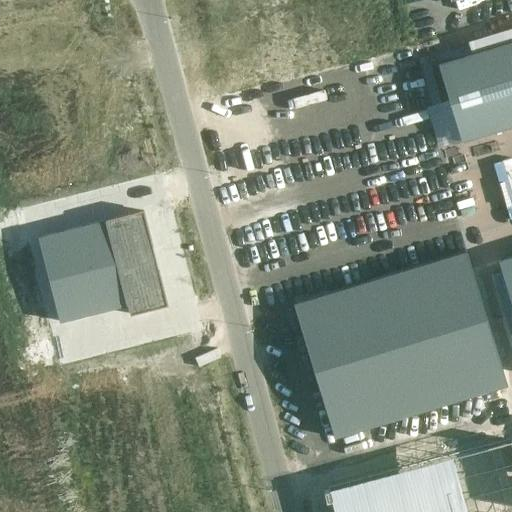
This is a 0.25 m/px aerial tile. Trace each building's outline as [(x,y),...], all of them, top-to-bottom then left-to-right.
[(510,127),(511,126),(511,42),(438,65),(462,142),(510,127)] [(102,49),(0,74),(0,170),(125,139),(102,49)] [(142,211),(38,237),(60,320),(127,304),(129,313),(166,303),(142,211)] [(466,251),(294,303),(335,437),(507,385),(466,251)] [(511,256),(498,261),(511,306),(511,256)] [(511,511),(511,445),(510,440),(329,489),(335,511),(511,511)]
